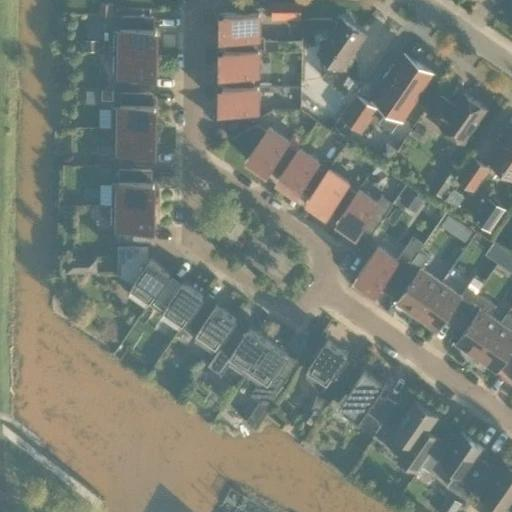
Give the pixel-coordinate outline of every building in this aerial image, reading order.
[(102,2),(101,14),(113,14),(114,3),(102,2)] [(302,3),(274,3),(274,19),(302,19),(302,3)] [(279,39),(265,39),(265,36),(260,36),(260,13),(220,12),(220,28),(225,28),(225,36),(229,36),(229,49),(260,50),(279,50),(279,39)] [(115,30),(115,51),(157,51),(158,28),(153,28),(153,15),(122,15),(122,30),(115,30)] [(325,67),(328,69),(323,77),(329,81),(347,94),(360,74),(345,63),(356,47),(366,33),(344,18),(330,37),(320,39),(322,49),(324,59),(325,67)] [(99,50),(99,40),(85,40),(85,50),(99,50)] [(229,73),(229,85),(255,86),(255,73),(259,73),(260,50),(229,49),(220,49),(219,65),(224,65),(224,73),(229,73)] [(157,74),(157,51),(115,51),(115,71),(122,71),(121,86),(152,87),(152,74),(157,74)] [(407,54),(376,99),(402,117),(433,72),(407,54)] [(229,85),(219,85),(219,101),(223,101),(223,109),(228,109),(228,134),(254,121),(254,109),(259,110),(259,86),(255,86),(229,85)] [(102,99),(114,99),(114,89),(102,89),(102,99)] [(114,106),(114,127),(156,127),(156,104),(152,104),(152,91),(121,91),(121,106),(114,106)] [(456,105),(441,94),(427,114),(443,125),(442,126),(464,141),(487,107),(465,92),(456,105)] [(357,94),(341,118),(362,132),(369,122),(362,117),(371,104),(357,94)] [(272,164),(282,171),(283,171),(300,146),(297,150),(287,143),(290,139),(270,125),(267,129),(258,123),(232,137),(243,145),(241,147),(251,153),(247,159),(260,168),(263,164),(270,168),(272,164)] [(420,138),(426,129),(418,123),(412,133),(420,138)] [(156,151),(156,127),(114,127),(113,148),(120,148),(120,150),(125,151),(125,163),(151,164),(151,151),(156,151)] [(511,130),(492,160),(511,173),(511,130)] [(391,144),(385,145),(381,151),(390,157),(397,148),(391,144)] [(300,146),(283,171),(282,171),(277,179),(290,188),(293,184),(299,189),(302,185),(312,192),(330,167),(327,170),(317,163),(320,160),(300,146)] [(458,179),(475,191),(490,168),(473,156),(458,179)] [(107,174),(108,165),(98,165),(97,174),(107,174)] [(330,167),(312,192),(307,200),(320,209),(323,205),(329,210),(332,206),(342,213),(360,188),(357,191),(347,184),(350,180),(330,167)] [(113,183),(113,203),(155,204),(155,181),(151,180),(151,168),(120,168),(120,183),(113,183)] [(386,184),(386,175),(379,171),(372,175),(371,183),(379,188),(386,184)] [(441,196),(450,183),(440,176),(431,189),(441,196)] [(417,212),(426,200),(408,187),(400,199),(417,212)] [(342,213),(337,221),(350,230),(353,226),(359,230),(360,229),(370,236),(372,233),(387,212),(394,202),(383,194),(378,200),(360,188),(342,213)] [(490,229),(504,208),(491,199),(477,220),(490,229)] [(155,204),(113,203),(112,224),(119,224),(119,239),(150,240),(150,227),(155,227),(155,204)] [(449,214),(442,225),(454,233),(461,222),(449,214)] [(511,248),(499,239),(490,250),(511,266),(511,248)] [(414,258),(419,251),(408,243),(403,250),(414,258)] [(391,291),(405,271),(414,258),(403,250),(397,258),(379,245),(356,278),(369,287),(372,283),(378,288),(381,284),(391,291)] [(419,251),(414,258),(405,271),(414,277),(397,302),(418,316),(442,281),(422,267),(428,258),(419,251)] [(123,275),(134,283),(131,287),(134,288),(130,294),(131,295),(131,294),(147,306),(171,271),(152,257),(150,259),(145,256),(123,255),(123,275)] [(84,272),(84,260),(66,259),(66,271),(84,272)] [(478,292),(485,283),(475,275),(468,285),(478,292)] [(204,294),(184,280),(182,284),(171,277),(154,302),(167,311),(163,317),(164,317),(180,328),(204,294)] [(465,312),(473,300),(478,292),(468,285),(462,294),(442,281),(418,316),(438,330),(455,305),(465,312)] [(456,343),(477,357),(502,322),(491,314),(497,305),(478,292),(473,300),(465,312),(474,318),(456,343)] [(204,300),(187,325),(200,333),(196,339),(197,340),(213,351),(237,316),(217,303),(215,307),(204,300)] [(153,310),(147,306),(139,318),(145,322),(153,310)] [(502,322),(477,357),(497,371),(511,349),(511,315),(508,312),(502,322)] [(229,362),(246,374),(270,339),(251,326),(248,330),(238,323),(221,348),(233,357),(229,362)] [(270,339),(246,374),(259,383),(251,394),(268,405),(280,388),(297,363),(287,356),(289,352),(270,339)] [(348,353),(328,339),(308,368),(311,370),(307,375),(330,401),(357,362),(347,355),(348,353)] [(351,415),(362,422),(363,421),(361,419),(367,410),(384,421),(397,403),(398,401),(381,390),(388,380),(387,379),(385,383),(366,370),(340,406),(352,414),(351,415)] [(418,470),(434,447),(441,437),(431,430),(440,416),(415,399),(393,431),(416,447),(405,462),(418,470)] [(399,418),(405,409),(397,403),(384,421),(383,423),(390,427),(399,418)] [(312,422),(319,412),(310,405),(303,416),(312,422)] [(448,485),(467,498),(490,465),(479,457),(485,447),(462,431),(442,461),(457,472),(448,485)] [(511,511),(511,465),(502,459),(502,460),(505,462),(481,496),(496,506),(491,511),(511,511)] [(439,511),(455,511),(462,503),(449,494),(438,510),(439,511)]
